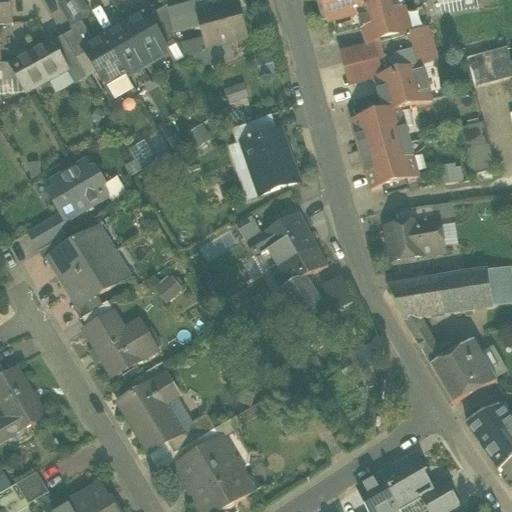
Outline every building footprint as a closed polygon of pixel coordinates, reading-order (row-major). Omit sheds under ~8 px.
[(0,0),(0,28),(13,27),(11,0),(0,0)] [(360,14),(369,45),(378,43),(409,34),(399,0),(323,0),(330,22),(360,14)] [(195,5),(168,12),(174,35),(200,28),(197,16),(198,16),(195,5)] [(200,28),(206,52),(208,51),(226,46),(249,40),(239,5),(198,16),(197,16),(200,28)] [(176,43),(174,35),(168,12),(167,8),(148,19),(165,49),(176,43)] [(145,14),(124,26),(148,67),(169,55),(165,49),(148,19),(145,14)] [(71,29),(73,32),(83,50),(94,44),(82,23),(71,29)] [(124,26),(104,38),(128,79),(148,67),(124,26)] [(417,59),(419,65),(435,61),(426,30),(409,34),(416,60),(417,59)] [(73,32),(63,39),(76,62),(87,56),(83,50),(73,32)] [(378,43),(385,68),(416,60),(409,34),(378,43)] [(107,91),(128,79),(104,38),(94,44),(83,50),(87,56),(107,91)] [(87,80),(76,62),(63,39),(51,45),(51,46),(67,73),(75,87),(87,80)] [(378,43),(369,45),(343,53),(353,90),(377,83),(388,80),(385,68),(378,43)] [(12,68),(28,94),(67,73),(51,46),(12,68)] [(230,60),(226,46),(208,51),(211,65),(230,60)] [(467,61),(474,90),(511,80),(511,70),(507,50),(467,61)] [(417,59),(416,60),(385,68),(388,80),(421,72),(419,65),(417,59)] [(377,83),(385,114),(399,110),(399,111),(429,103),(421,72),(388,80),(377,83)] [(13,80),(1,81),(1,82),(0,82),(0,95),(14,95),(13,80)] [(245,86),(226,89),(228,103),(247,100),(245,86)] [(418,180),(399,111),(399,110),(385,114),(353,123),(372,193),(418,180)] [(238,130),(244,147),(278,135),(272,117),(238,130)] [(460,131),(473,178),(496,171),(484,125),(460,131)] [(243,185),(249,201),(260,197),(298,184),(281,134),(278,135),(244,147),(243,147),(232,151),(237,167),(248,163),(255,181),(243,185)] [(65,222),(66,224),(107,200),(101,189),(106,186),(98,173),(93,176),(87,165),(52,186),(53,186),(57,193),(50,197),(50,198),(61,216),(65,222)] [(439,168),(442,187),(464,183),(462,169),(456,170),(456,166),(439,168)] [(46,191),(50,197),(57,193),(53,186),(46,191)] [(435,224),(438,224),(439,228),(455,225),(456,225),(452,205),(433,209),(435,224)] [(397,214),(400,230),(435,224),(433,209),(397,214)] [(65,222),(61,216),(28,236),(31,243),(59,226),(65,222)] [(272,252),(281,269),(317,249),(299,216),(264,236),(272,252)] [(387,232),(392,263),(444,255),(443,249),(439,228),(438,224),(435,224),(400,230),(387,232)] [(439,228),(443,249),(458,246),(455,225),(439,228)] [(31,243),(39,255),(60,242),(66,238),(59,226),(31,243)] [(79,308),(79,309),(97,299),(127,280),(98,233),(66,252),(50,262),(51,263),(79,308)] [(248,245),(257,261),(272,252),(264,236),(248,245)] [(66,252),(60,242),(39,255),(46,266),(51,263),(50,262),(66,252)] [(318,249),(317,249),(281,269),(272,274),(282,293),(284,292),(298,317),(319,305),(304,281),(328,268),(318,249)] [(511,299),(507,269),(486,273),(493,309),(511,306),(511,299)] [(387,288),(404,324),(421,321),(493,310),(493,309),(486,273),(486,272),(387,288)] [(156,291),(166,303),(182,290),(171,277),(156,291)] [(333,312),(354,304),(344,280),(324,288),(333,312)] [(80,323),(82,322),(103,309),(97,299),(79,309),(79,308),(73,311),(80,323)] [(109,319),(103,309),(82,322),(88,332),(109,319)] [(85,334),(113,381),(157,354),(146,335),(131,344),(125,334),(114,316),(109,319),(88,332),(85,334)] [(429,334),(421,321),(404,324),(415,343),(429,334)] [(140,325),(125,334),(131,344),(146,335),(140,325)] [(429,334),(415,343),(424,356),(437,349),(429,334)] [(474,344),(443,361),(431,368),(454,406),(497,384),(495,381),(481,355),(474,344)] [(493,348),(481,355),(495,381),(508,374),(493,348)] [(424,356),(431,368),(443,361),(437,349),(424,356)] [(0,429),(0,447),(1,449),(47,422),(17,373),(7,379),(0,383),(0,407),(10,423),(0,429)] [(167,377),(153,385),(166,407),(180,399),(167,377)] [(183,435),(166,407),(153,385),(118,406),(127,420),(129,419),(133,427),(137,432),(135,433),(149,457),(168,446),(183,436),(183,435)] [(484,452),(499,474),(503,470),(511,463),(511,421),(503,408),(467,427),(484,452)] [(198,442),(215,432),(208,420),(191,430),(198,442)] [(183,436),(168,446),(174,456),(198,442),(191,430),(183,435),(183,436)] [(198,442),(174,456),(180,466),(221,442),(215,432),(198,442)] [(176,469),(200,511),(225,511),(253,495),(222,442),(221,442),(180,466),(176,469)] [(155,467),(174,456),(168,446),(149,457),(155,467)] [(176,469),(180,466),(174,456),(155,467),(161,478),(176,469)] [(412,460),(381,478),(400,511),(422,498),(421,498),(431,492),(430,491),(420,474),(421,473),(422,469),(420,465),(416,464),(414,464),(412,460)] [(511,463),(503,470),(511,481),(511,463)] [(0,479),(0,495),(11,491),(5,478),(0,479)] [(38,478),(17,490),(30,511),(50,498),(38,478)] [(400,511),(381,478),(359,491),(368,511),(400,511)] [(429,511),(447,511),(458,506),(444,483),(430,491),(431,492),(421,498),(422,498),(429,511)] [(29,511),(30,511),(17,490),(0,500),(0,508),(2,511),(29,511)] [(114,511),(102,490),(76,506),(79,511),(114,511)] [(400,511),(429,511),(422,498),(400,511)]
